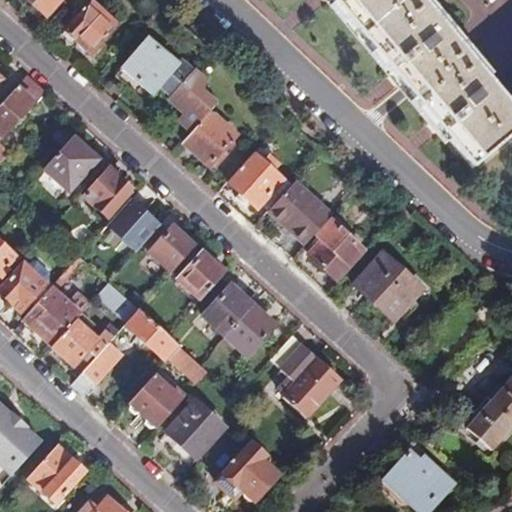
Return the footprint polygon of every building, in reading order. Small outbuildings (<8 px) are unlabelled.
[(24,0),(33,8),(29,11),(39,20),(42,16),(45,18),(61,0),(24,0)] [(88,0),(86,2),(90,5),(96,9),(104,0),(88,0)] [(335,0),(392,71),(397,77),(415,98),(436,125),(448,138),(456,148),(474,169),(511,138),(511,110),(491,84),(479,69),(456,40),(447,31),(420,0),(335,0)] [(96,9),(90,5),(63,34),(89,57),(115,27),(96,9)] [(167,100),(193,72),(180,62),(177,66),(148,41),(114,78),(131,92),(139,84),(152,94),(155,91),(166,101),(167,100)] [(205,82),(193,72),(167,100),(183,114),(178,121),(191,133),(210,113),(217,105),(204,94),(205,82)] [(43,92),(26,76),(0,105),(0,137),(2,139),(43,92)] [(144,103),(152,94),(139,84),(131,92),(144,103)] [(210,113),(191,133),(182,142),(210,166),(219,157),(224,161),(234,149),(230,145),(236,138),(210,113)] [(72,137),(48,165),(75,187),(98,161),(72,137)] [(253,155),(227,183),(257,210),(283,182),(273,173),(280,165),(268,154),(260,162),(253,155)] [(110,172),(83,200),(105,220),(131,191),(110,172)] [(257,210),(263,216),(268,211),(289,188),(283,182),(257,210)] [(294,182),(289,188),(268,211),(306,244),(332,216),(294,182)] [(85,263),(108,284),(123,267),(106,251),(137,215),(126,204),(79,258),(85,263)] [(338,283),(365,255),(329,223),(315,239),(319,243),(308,255),(338,283)] [(148,254),(171,274),(194,248),(190,244),(191,243),(184,236),(181,237),(172,229),(148,254)] [(0,244),(0,276),(16,259),(0,244)] [(177,280),(199,302),(224,274),(221,271),(221,269),(214,262),(212,263),(201,254),(177,280)] [(381,255),(353,286),(393,323),(423,291),(381,255)] [(58,281),(75,262),(68,256),(51,275),(58,281)] [(85,263),(79,258),(75,262),(58,281),(52,288),(58,293),(85,263)] [(0,292),(0,293),(26,316),(52,288),(48,284),(46,285),(35,276),(25,266),(0,292)] [(48,284),(52,288),(58,281),(51,275),(43,268),(35,276),(46,285),(48,284)] [(138,311),(108,284),(100,294),(107,300),(129,322),(138,311)] [(229,286),(201,317),(246,357),(273,327),(229,286)] [(52,288),(26,316),(22,321),(52,348),(75,321),(81,315),(71,305),(58,293),(52,288)] [(84,292),(71,305),(81,315),(94,300),(84,292)] [(94,300),(81,315),(75,321),(82,327),(107,300),(100,294),(94,300)] [(179,348),(138,311),(129,322),(125,326),(165,364),(171,357),(179,348)] [(75,321),(52,348),(75,368),(88,354),(94,360),(110,343),(113,339),(106,331),(97,340),(82,327),(75,321)] [(113,339),(118,333),(111,326),(106,331),(113,339)] [(302,347),(291,337),(268,361),(280,372),(302,347)] [(94,360),(71,386),(84,397),(122,355),(110,343),(94,360)] [(302,347),(280,372),(288,379),(281,387),(287,392),(281,398),(305,420),(340,381),(302,347)] [(192,360),(179,348),(171,357),(185,369),(192,360)] [(197,384),(206,373),(192,360),(185,369),(183,371),(197,384)] [(184,398),(157,373),(122,412),(150,437),(184,398)] [(511,379),(467,430),(491,451),(511,428),(511,379)] [(195,403),(166,435),(195,461),(223,429),(195,403)] [(0,450),(25,424),(13,413),(11,416),(0,406),(0,450)] [(25,424),(0,450),(0,465),(14,478),(42,444),(28,431),(30,428),(25,424)] [(251,445),(213,485),(233,503),(242,493),(254,503),(278,476),(262,461),(265,459),(251,445)] [(85,475),(56,447),(27,478),(56,505),(85,475)] [(409,453),(378,488),(397,505),(402,500),(415,511),(430,511),(455,484),(424,456),(419,462),(409,453)] [(77,511),(96,511),(98,510),(88,501),(77,511)] [(98,510),(96,511),(119,511),(107,501),(98,510)]
